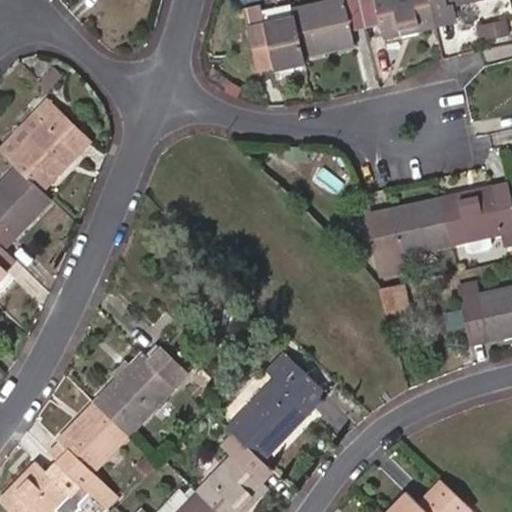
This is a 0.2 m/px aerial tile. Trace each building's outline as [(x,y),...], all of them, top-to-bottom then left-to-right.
[(324,0),(293,7),(294,13),(303,53),(354,42),(351,28),(365,24),(360,0),(324,0)] [(437,24),(431,0),(360,0),(365,24),(381,21),(385,35),(437,24)] [(305,60),(303,53),(294,13),(264,20),(262,13),(249,15),(257,51),(270,48),(275,67),(305,60)] [(45,99),(0,141),(0,149),(10,160),(16,165),(42,188),(88,139),(45,99)] [(14,235),(50,197),(42,188),(16,165),(0,181),(0,227),(2,225),(14,235)] [(511,198),(511,194),(496,197),(493,184),(441,196),(451,242),(511,228),(511,198)] [(398,254),(451,242),(441,196),(365,213),(378,275),(401,270),(398,254)] [(0,241),(4,245),(14,235),(2,225),(0,227),(0,241)] [(17,259),(4,245),(0,249),(0,261),(7,269),(17,259)] [(511,333),(511,284),(479,292),(477,282),(458,286),(470,342),(511,333)] [(397,307),(391,284),(380,287),(386,310),(397,307)] [(93,401),(127,436),(188,373),(155,343),(145,354),(141,351),(93,401)] [(226,425),(244,441),(263,459),(311,408),(299,398),(309,387),(286,363),(226,425)] [(92,472),(127,436),(93,401),(56,438),(67,449),(58,458),(90,490),(99,480),(92,472)] [(267,464),(263,459),(244,441),(196,491),(218,511),(242,511),(269,485),(258,475),(267,464)] [(137,464),(146,472),(153,463),(145,456),(137,464)] [(79,500),(90,490),(58,458),(47,469),(35,459),(0,495),(0,497),(16,511),(50,511),(70,492),(79,500)] [(465,511),(470,507),(441,478),(417,502),(406,490),(386,511),(465,511)] [(218,511),(196,491),(175,511),(218,511)] [(89,510),(90,511),(103,511),(106,510),(97,502),(89,510)]
